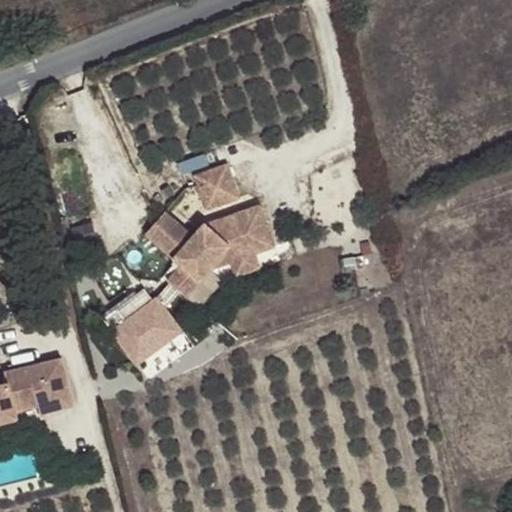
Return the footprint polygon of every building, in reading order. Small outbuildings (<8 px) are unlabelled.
[(202,166),(209,199),(226,196),(243,192),(235,159),(202,166)] [(209,199),(212,214),(229,210),(226,196),(209,199)] [(266,247),(285,243),(276,200),(229,210),(212,214),(205,215),(193,228),(165,202),(146,222),(180,253),(165,270),(175,279),(182,285),(207,260),(239,253),(265,247),(266,247)] [(265,247),(239,253),(242,268),(268,262),(265,247)] [(151,284),(161,293),(175,279),(165,270),(151,284)] [(131,304),(151,284),(141,274),(121,295),(131,304)] [(142,349),(179,311),(161,293),(151,284),(114,322),(142,349)] [(0,384),(0,422),(18,418),(16,411),(39,406),(41,412),(72,405),(61,359),(6,373),(8,383),(0,384)]
